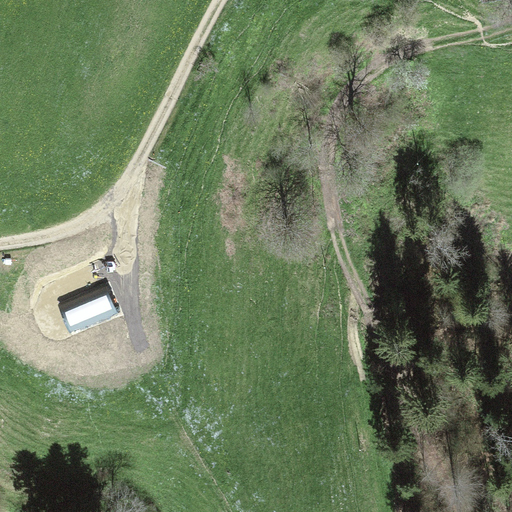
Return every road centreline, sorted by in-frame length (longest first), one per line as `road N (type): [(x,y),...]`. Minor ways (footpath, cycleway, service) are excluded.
road 1 (track): [(457,511),(351,269),(326,171),(340,110),(358,83),(412,49)]
road 2 (track): [(221,0),(119,192),(79,225),(0,244)]
